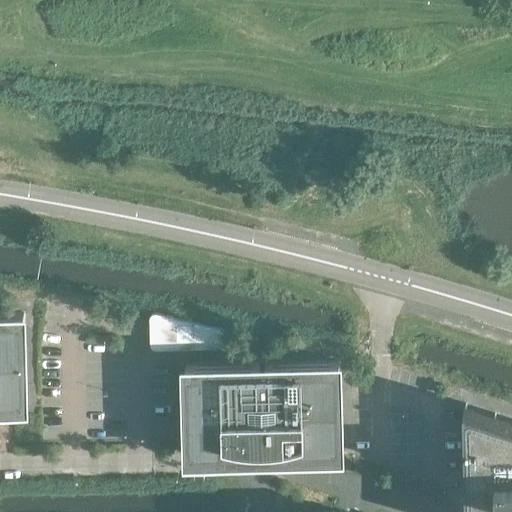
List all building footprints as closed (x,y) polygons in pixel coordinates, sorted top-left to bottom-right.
[(0,401),(26,401),(24,312),(0,312),(0,401)] [(149,317),(150,348),(152,348),(162,347),(188,347),(226,346),(226,336),(226,334),(225,332),(223,331),(156,314),(154,313),(152,314),(151,315),(149,317)] [(187,453),(258,451),(270,451),(273,451),(341,449),(339,360),(265,362),(265,366),(260,366),(260,362),(185,364),(187,453)] [(476,496),(468,407),(461,405),(462,511),(511,511),(511,490),(498,491),(498,495),(499,495),(499,496),(476,496)] [(511,421),(468,407),(476,496),(499,496),(499,495),(498,495),(498,491),(511,490),(511,421)]
